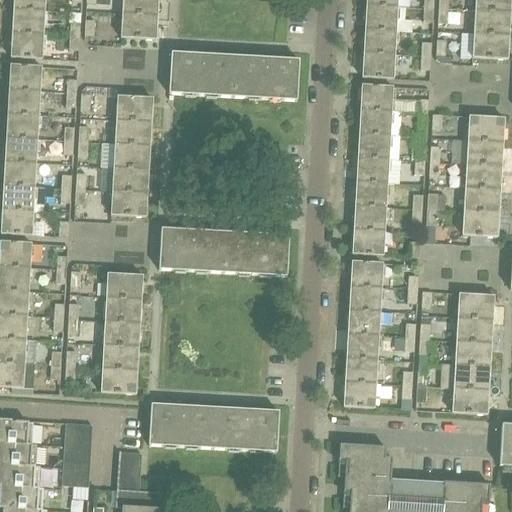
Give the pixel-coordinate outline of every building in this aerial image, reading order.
[(12,0),(12,11),(43,13),(43,0),(12,0)] [(85,0),(85,8),(95,8),(95,0),(85,0)] [(121,0),(121,16),(155,18),(155,0),(121,0)] [(364,0),(364,8),(395,9),(395,0),(364,0)] [(423,0),(423,11),(432,12),(433,0),(423,0)] [(447,0),(437,0),(437,10),(447,11),(447,0)] [(474,0),(473,12),(508,14),(508,0),(474,0)] [(395,21),(395,9),(364,8),(362,31),(394,33),(395,21)] [(446,26),(447,11),(437,10),(436,25),(446,26)] [(12,11),(11,35),(41,37),(43,13),(12,11)] [(432,25),(432,12),(423,11),(422,24),(432,25)] [(508,14),(473,12),(472,36),(506,38),(508,14)] [(154,42),(155,18),(121,16),(119,40),(154,42)] [(95,22),(84,22),(84,38),(94,38),(95,22)] [(69,24),(69,38),(79,39),(79,25),(69,24)] [(362,31),(361,55),(392,57),(394,33),(362,31)] [(41,37),(11,35),(9,59),(40,61),(41,37)] [(505,61),(506,38),(472,36),(471,55),(471,59),(505,61)] [(68,52),(78,52),(79,39),(69,38),(68,52)] [(445,58),(445,42),(435,42),(435,57),(445,58)] [(421,44),(420,59),(429,59),(430,45),(421,44)] [(167,96),(232,100),(235,59),(170,55),(167,96)] [(391,81),(392,57),(361,55),(360,79),(391,81)] [(298,63),(235,59),(232,100),(296,104),(298,63)] [(419,72),(429,72),(429,59),(420,59),(419,72)] [(9,67),(7,91),(38,93),(40,69),(9,67)] [(66,81),(65,95),(76,95),(77,82),(66,81)] [(358,111),(390,113),(391,89),(360,87),(358,111)] [(6,116),(37,117),(38,93),(7,91),(6,116)] [(76,95),(65,95),(65,109),(75,110),(76,95)] [(80,96),(79,112),(89,112),(90,96),(80,96)] [(114,123),(149,125),(150,101),(116,99),(114,123)] [(418,101),(417,114),(426,115),(427,101),(418,101)] [(358,111),(357,135),(388,137),(390,113),(358,111)] [(417,114),(416,129),(425,129),(426,115),(417,114)] [(6,116),(5,140),(36,141),(37,117),(6,116)] [(442,117),(432,116),(431,132),(441,132),(442,117)] [(467,119),(466,143),(500,145),(502,121),(467,119)] [(114,123),(113,147),(148,149),(149,125),(114,123)] [(78,128),(77,143),(87,144),(88,129),(78,128)] [(64,129),(63,143),(73,144),(74,130),(64,129)] [(387,161),(388,137),(357,135),(356,159),(387,161)] [(5,140),(3,164),(34,166),(36,141),(5,140)] [(63,143),(62,157),(72,157),(73,144),(63,143)] [(86,160),(87,144),(77,143),(76,159),(86,160)] [(499,169),(500,145),(466,143),(464,167),(499,169)] [(148,149),(113,147),(112,171),(146,173),(148,149)] [(430,148),(429,164),(439,165),(440,149),(430,148)] [(423,163),(424,149),(415,149),(414,163),(423,163)] [(356,159),(354,183),(385,185),(387,161),(356,159)] [(423,163),(414,163),(413,176),(422,177),(423,163)] [(33,190),(34,166),(3,164),(2,188),(33,190)] [(439,165),(429,164),(428,179),(438,180),(439,165)] [(464,167),(463,190),(498,193),(499,169),(464,167)] [(112,171),(111,195),(145,197),(146,173),(112,171)] [(86,176),(75,176),(74,192),(85,193),(86,176)] [(61,177),(60,191),(70,192),(71,178),(61,177)] [(354,183),(353,208),(384,209),(385,185),(354,183)] [(2,188),(1,212),(32,214),(33,190),(2,188)] [(463,190),(462,214),(497,216),(498,193),(463,190)] [(69,205),(70,192),(60,191),(59,204),(69,205)] [(84,207),(85,193),(74,192),(74,207),(84,207)] [(144,220),(145,197),(111,195),(109,219),(144,220)] [(427,195),(426,212),(436,213),(437,196),(427,195)] [(412,197),(411,211),(420,211),(421,197),(412,197)] [(353,208),(351,232),(383,233),(384,209),(353,208)] [(420,225),(420,211),(411,211),(410,225),(420,225)] [(0,236),(30,238),(32,214),(1,212),(0,222),(0,236)] [(436,213),(426,212),(425,226),(435,227),(436,213)] [(495,240),(497,216),(462,214),(461,238),(495,240)] [(68,224),(58,223),(57,239),(67,240),(68,224)] [(157,273),(223,276),(225,235),(159,232),(157,273)] [(381,258),(383,233),(351,232),(350,256),(381,258)] [(225,235),(223,276),(285,280),(287,238),(225,235)] [(0,268),(29,270),(30,246),(0,243),(0,268)] [(418,260),(419,244),(409,243),(408,260),(418,260)] [(56,258),(55,271),(66,272),(66,258),(56,258)] [(348,288),(379,290),(381,266),(350,264),(348,288)] [(0,268),(0,292),(27,294),(29,270),(0,268)] [(66,272),(55,271),(55,285),(65,286),(66,272)] [(70,273),(69,289),(79,290),(80,274),(70,273)] [(105,300),(139,302),(141,279),(106,277),(105,300)] [(417,292),(418,278),(407,278),(406,291),(417,292)] [(348,288),(347,312),(378,314),(379,290),(348,288)] [(417,292),(406,291),(406,305),(416,306),(417,292)] [(0,292),(0,316),(26,318),(27,294),(0,292)] [(421,293),(420,309),(430,310),(431,294),(421,293)] [(456,320),(491,322),(492,298),(457,296),(456,320)] [(105,300),(104,323),(138,326),(139,302),(105,300)] [(53,305),(53,320),(63,320),(64,306),(53,305)] [(78,306),(68,306),(67,321),(77,322),(78,306)] [(347,312),(346,336),(377,338),(378,314),(347,312)] [(0,316),(0,340),(24,342),(26,318),(0,316)] [(52,334),(62,334),(63,320),(53,320),(52,334)] [(456,320),(455,343),(489,345),(491,322),(456,320)] [(76,338),(77,322),(67,321),(66,337),(76,338)] [(137,349),(138,326),(104,323),(102,347),(137,349)] [(414,340),(414,326),(404,326),(403,339),(414,340)] [(419,326),(418,341),(428,342),(429,326),(419,326)] [(346,336),(344,360),(375,362),(377,338),(346,336)] [(402,353),(403,353),(413,354),(414,340),(403,339),(402,353)] [(0,340),(0,364),(23,366),(33,367),(34,343),(24,342),(0,340)] [(418,341),(417,357),(427,358),(428,342),(418,341)] [(455,343),(453,367),(488,369),(489,345),(455,343)] [(102,347),(101,371),(136,373),(137,349),(102,347)] [(51,353),(50,368),(60,368),(61,354),(51,353)] [(76,353),(65,353),(65,369),(75,370),(76,353)] [(343,384),(374,386),(375,362),(344,360),(343,384)] [(23,366),(0,364),(0,388),(22,390),(32,391),(33,367),(23,366)] [(401,387),(410,388),(412,364),(402,364),(401,387)] [(440,366),(439,390),(452,391),(487,393),(488,369),(453,367),(440,366)] [(49,381),(59,382),(60,368),(50,368),(49,381)] [(74,385),(75,370),(65,369),(64,384),(74,385)] [(100,395),(135,397),(136,373),(101,371),(100,395)] [(416,373),(415,389),(425,390),(426,374),(416,373)] [(374,386),(343,384),(342,408),(372,410),(374,386)] [(401,387),(400,401),(409,401),(410,388),(401,387)] [(415,389),(413,405),(424,405),(425,390),(415,389)] [(487,393),(452,391),(451,415),(485,417),(487,393)] [(148,448),(211,452),(213,411),(150,407),(148,448)] [(213,411),(211,452),(275,456),(278,415),(213,411)] [(0,445),(36,447),(36,446),(31,446),(32,425),(14,423),(14,424),(10,424),(10,423),(0,422),(0,445)] [(92,427),(65,426),(64,438),(91,440),(92,427)] [(511,427),(501,427),(499,468),(511,468),(511,427)] [(91,440),(64,438),(63,451),(90,452),(91,440)] [(36,447),(0,445),(0,466),(39,469),(39,468),(34,468),(36,447)] [(480,511),(481,505),(487,505),(488,503),(489,487),(443,484),(443,486),(390,483),(391,460),(384,460),(385,449),(339,446),(337,479),(344,479),(342,510),(348,510),(348,511),(480,511)] [(90,452),(63,451),(62,463),(89,465),(90,452)] [(120,454),(118,454),(117,467),(140,469),(141,456),(120,455),(120,454)] [(62,463),(62,475),(88,477),(89,465),(62,463)] [(0,488),(42,491),(42,490),(38,490),(39,469),(0,466),(0,488)] [(117,467),(117,479),(139,481),(140,469),(117,467)] [(88,477),(62,475),(61,488),(72,489),(88,490),(88,477)] [(122,510),(121,511),(164,511),(165,511),(158,511),(159,494),(139,493),(139,481),(117,479),(115,510),(122,510)] [(45,511),(41,511),(42,491),(0,488),(0,509),(35,511),(45,511)] [(72,489),(71,501),(87,502),(88,490),(72,489)]
